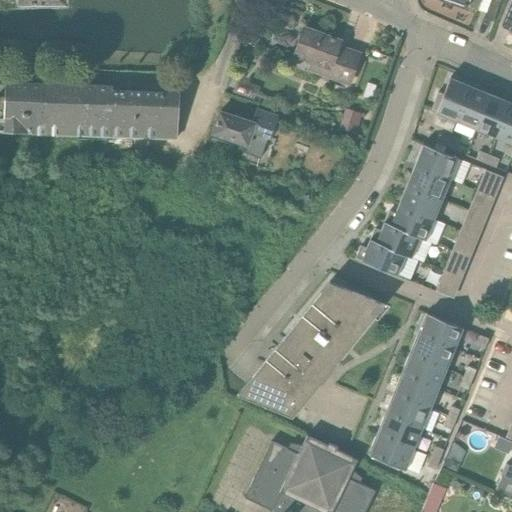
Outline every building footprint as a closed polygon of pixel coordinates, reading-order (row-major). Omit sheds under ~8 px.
[(449,0),(479,9),(482,0),(449,0)] [(490,0),(484,18),(493,22),(501,0),(490,0)] [(511,29),(511,0),(502,25),(511,29)] [(307,71),(348,85),(359,58),(338,50),(341,41),(305,28),(295,56),(311,62),(307,71)] [(437,114),(456,122),(471,87),(452,79),(452,78),(450,78),(443,94),(437,92),(432,110),(436,111),(435,114),(437,115),(437,114)] [(0,131),(35,133),(164,137),(177,138),(180,94),(113,91),(113,84),(6,80),(5,98),(0,97),(0,131)] [(456,122),(476,130),(491,95),(471,87),(456,122)] [(476,130),(496,138),(511,103),(491,95),(476,130)] [(496,138),(511,144),(511,103),(496,138)] [(271,139),(271,138),(278,118),(256,111),(253,123),(220,112),(213,134),(244,144),(243,148),(258,153),(264,137),(271,139)] [(436,143),(446,147),(449,139),(439,135),(436,143)] [(204,161),(226,168),(234,147),(211,139),(204,161)] [(446,147),(456,152),(459,143),(449,139),(446,147)] [(415,166),(450,180),(458,161),(459,161),(460,160),(423,145),(415,166)] [(476,160),(486,164),(489,156),(479,152),(476,160)] [(486,164),(496,168),(499,160),(489,156),(486,164)] [(406,186),(442,200),(450,180),(415,166),(406,186)] [(501,177),(487,172),(484,181),(497,187),(501,177)] [(398,206),(434,220),(442,200),(406,186),(398,206)] [(471,212),(485,218),(488,209),(475,203),(471,212)] [(384,223),(419,238),(426,241),(427,240),(426,239),(434,220),(398,206),(395,213),(389,211),(384,223)] [(467,221),(481,227),(485,218),(471,212),(467,221)] [(370,241),(405,256),(412,259),(412,257),(419,238),(384,223),(381,231),(375,228),(370,241)] [(355,259),(397,276),(398,275),(397,274),(405,256),(370,241),(366,248),(360,246),(355,259)] [(455,252),(468,258),(472,249),(459,243),(455,252)] [(451,261),(465,267),(468,258),(455,252),(451,261)] [(292,418),(337,364),(385,305),(329,282),(237,395),(292,418)] [(439,293),(452,298),(456,289),(443,283),(439,293)] [(417,335),(454,350),(462,330),(463,331),(464,329),(426,314),(417,335)] [(409,355),(446,370),(454,350),(417,335),(409,355)] [(476,346),(484,350),(489,339),(480,336),(476,346)] [(401,375),(438,390),(446,370),(409,355),(401,375)] [(464,377),(472,380),(476,370),(468,367),(464,377)] [(393,395),(430,410),(438,390),(401,375),(393,395)] [(459,387),(468,390),(472,380),(464,377),(459,387)] [(384,415),(421,430),(430,410),(393,395),(384,415)] [(447,417),(456,420),(460,410),(451,407),(447,417)] [(376,435),(413,450),(421,430),(384,415),(376,435)] [(443,427),(452,430),(456,420),(447,417),(443,427)] [(376,435),(368,455),(406,470),(406,469),(406,468),(413,450),(376,435)] [(366,511),(376,494),(360,485),(362,480),(353,472),(358,462),(338,451),(339,449),(331,445),(330,447),(309,437),(304,447),(292,445),(289,450),(273,442),(245,497),(271,511),(270,511),(366,511)] [(431,457),(439,460),(443,450),(435,447),(431,457)] [(427,467),(435,470),(439,460),(431,457),(427,467)] [(511,480),(511,469),(501,465),(497,474),(511,480)]
